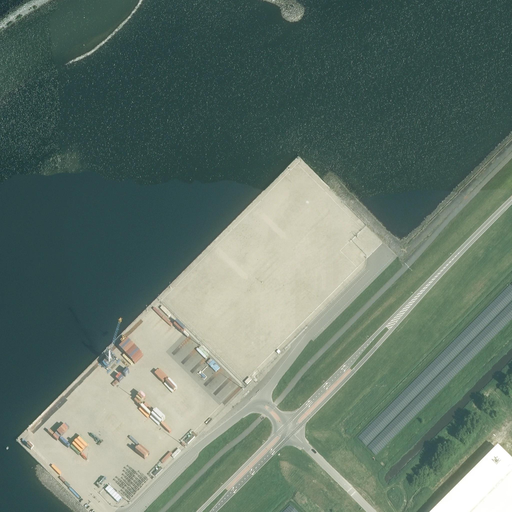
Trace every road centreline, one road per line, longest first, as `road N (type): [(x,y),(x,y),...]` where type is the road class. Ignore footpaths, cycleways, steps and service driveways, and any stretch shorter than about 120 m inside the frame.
road 1 (unclassified): [(380,259),(262,394)]
road 2 (unclassified): [(252,404),(132,511)]
road 3 (tertiary): [(399,314),(511,201)]
road 4 (tertiary): [(294,428),(399,314)]
road 5 (tertiary): [(399,314),(288,421)]
